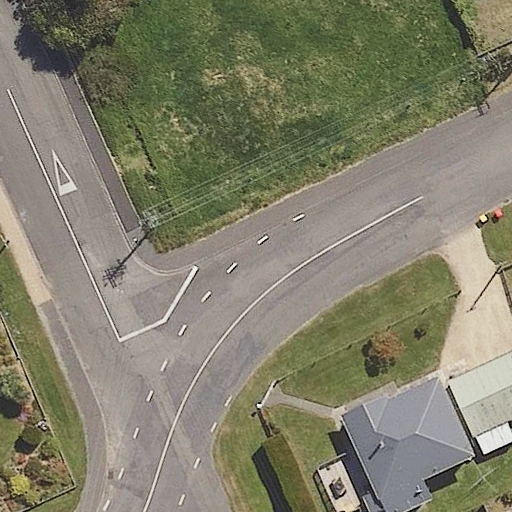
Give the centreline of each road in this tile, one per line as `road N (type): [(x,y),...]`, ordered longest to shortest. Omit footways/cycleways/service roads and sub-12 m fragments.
road 1 (residential): [(161,463),(181,406),(222,336),(252,304),(330,248),(511,152)]
road 2 (residential): [(0,76),(119,343),(161,463)]
